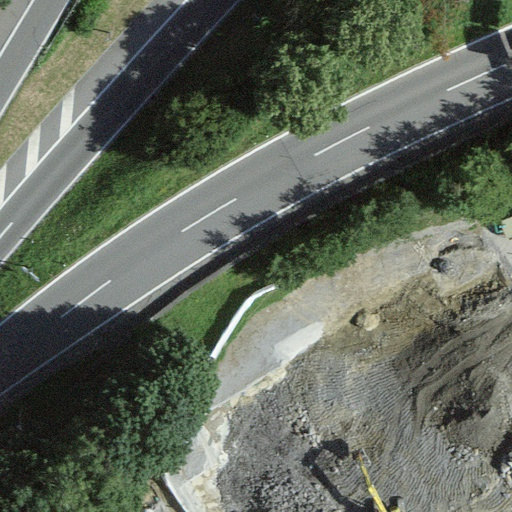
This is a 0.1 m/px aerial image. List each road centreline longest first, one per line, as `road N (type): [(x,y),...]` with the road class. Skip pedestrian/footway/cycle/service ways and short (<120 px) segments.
road 1 (trunk): [(0,360),(217,208),(346,137),(511,61)]
road 2 (trunk): [(210,0),(0,235)]
